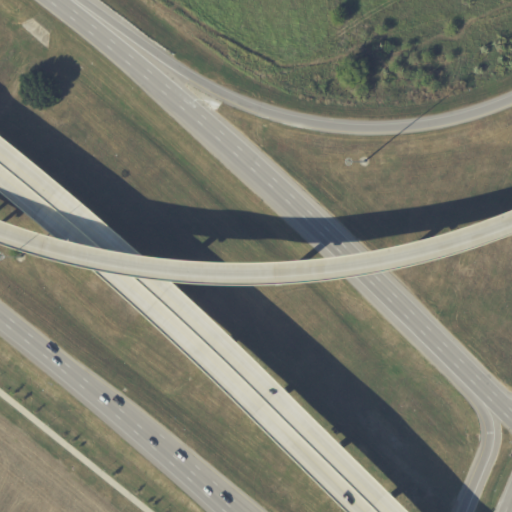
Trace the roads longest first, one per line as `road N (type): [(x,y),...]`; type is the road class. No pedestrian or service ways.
road 1 (motorway): [(385,499),(171,291),(0,145)]
road 2 (motorway): [(0,229),(115,261),(255,275),(394,261),(511,225)]
road 3 (motorway): [(0,176),(210,358),(367,511)]
road 4 (tertiary): [(511,98),(401,128),(285,118),(203,84),(80,0)]
road 5 (tertiary): [(323,236),(94,36)]
road 6 (tertiary): [(478,388),(323,236)]
road 7 (tertiary): [(0,311),(155,440)]
road 8 (tertiary): [(461,511),(489,445),(478,388)]
